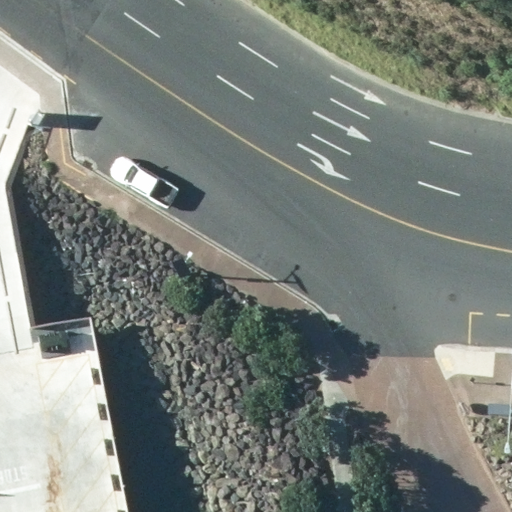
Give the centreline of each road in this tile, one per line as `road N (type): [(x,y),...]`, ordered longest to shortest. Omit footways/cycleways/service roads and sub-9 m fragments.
road 1 (secondary): [(39,0),(200,119),(339,201)]
road 2 (secondary): [(511,295),(479,289),(339,201)]
road 3 (secondary): [(339,201),(511,198)]
